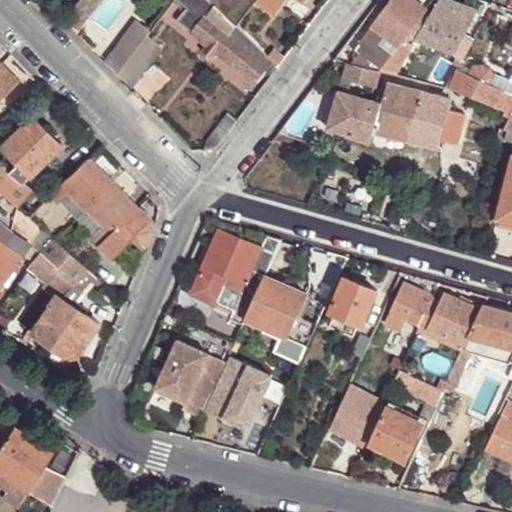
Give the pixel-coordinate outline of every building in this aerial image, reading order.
[(79,0),(65,20),(77,32),(99,0),(98,0),(79,0)] [(178,0),(189,8),(194,1),(195,0),(178,0)] [(214,4),(209,0),(195,0),(194,1),(208,12),(214,4)] [(255,0),(272,13),(282,0),(255,0)] [(379,69),(382,70),(393,54),(381,44),(388,37),(399,45),(402,42),(407,35),(425,10),(426,9),(413,0),(389,0),(354,48),(359,52),(351,61),(379,69)] [(455,54),(464,35),(477,11),(457,0),(437,0),(430,13),(418,35),(453,54),(455,54)] [(178,20),(192,32),(208,12),(194,1),(189,8),(178,20)] [(235,25),(214,4),(208,12),(192,32),(208,44),(220,53),(232,64),(246,47),(230,33),(235,25)] [(430,13),(425,10),(407,35),(461,62),(462,59),(453,55),(453,54),(418,35),(430,13)] [(105,61),(117,73),(135,49),(149,30),(135,19),(105,59),(105,61)] [(271,75),(278,66),(266,54),(236,26),(235,25),(230,33),(246,47),(267,64),(264,68),(271,75)] [(453,55),(462,59),(463,60),(474,40),(464,35),(455,54),(453,54),(453,55)] [(381,44),(393,54),(399,45),(388,37),(381,44)] [(382,70),(396,74),(416,46),(402,42),(399,45),(393,54),(382,70)] [(214,59),(220,53),(208,44),(203,50),(214,59)] [(246,47),(232,64),(254,81),(264,68),(267,64),(246,47)] [(266,54),(278,66),(284,58),(273,47),(266,54)] [(374,85),(379,69),(351,61),(348,61),(343,78),(351,80),(374,85)] [(0,98),(17,81),(0,63),(0,98)] [(474,66),(470,75),(491,85),(495,76),(490,68),(482,65),(474,66)] [(496,107),(504,91),(491,85),(470,75),(458,69),(451,86),(496,107)] [(343,78),(340,88),(347,91),(351,80),(343,78)] [(380,100),(377,131),(440,147),(442,139),(459,143),(467,113),(450,109),(453,99),(388,81),(383,95),(378,94),(377,99),(380,100)] [(329,125),(348,132),(363,96),(347,91),(340,88),(329,125)] [(511,95),(504,91),(496,107),(504,111),(511,95)] [(363,96),(348,132),(375,140),(377,131),(380,100),(377,99),(371,98),(363,96)] [(217,147),(238,120),(228,113),(201,149),(217,147)] [(0,188),(1,190),(20,206),(33,190),(24,182),(31,174),(32,175),(62,145),(34,116),(3,146),(19,163),(11,171),(1,162),(0,162),(0,188)] [(118,183),(92,156),(64,184),(88,209),(90,208),(113,233),(106,239),(102,244),(114,256),(138,234),(148,245),(154,230),(152,220),(118,183)] [(511,162),(498,219),(511,222),(511,162)] [(88,209),(64,184),(57,191),(81,216),(83,215),(88,209)] [(14,232),(30,215),(20,206),(1,190),(0,191),(0,289),(13,269),(31,243),(14,232)] [(83,215),(106,239),(113,233),(90,208),(88,209),(83,215)] [(42,226),(30,215),(14,232),(31,243),(42,226)] [(50,233),(43,227),(31,244),(39,250),(50,233)] [(193,292),(215,302),(224,281),(242,289),(251,266),(260,244),(220,228),(193,292)] [(282,237),(266,232),(260,244),(276,251),(282,237)] [(55,237),(30,266),(48,281),(44,285),(57,296),(58,295),(59,293),(63,296),(75,282),(76,283),(89,268),(55,237)] [(266,272),(276,251),(260,244),(251,266),(266,272)] [(247,314),(266,272),(251,266),(242,289),(224,281),(215,302),(235,310),(232,317),(244,322),(247,314)] [(89,268),(76,283),(83,290),(96,274),(90,268),(89,268)] [(307,291),(266,272),(247,314),(284,331),(276,350),(301,361),(317,326),(296,316),(307,291)] [(364,323),(379,289),(345,274),(331,309),(364,323)] [(386,321),(403,329),(408,318),(420,324),(432,295),(404,281),(386,321)] [(76,283),(75,282),(63,296),(73,302),(83,290),(76,283)] [(471,334),(483,308),(446,292),(442,300),(429,328),(465,346),(471,334)] [(34,331),(67,353),(83,350),(102,321),(73,302),(63,296),(59,293),(58,295),(57,296),(34,331)] [(442,300),(434,297),(418,330),(463,352),(464,350),(465,346),(429,328),(442,300)] [(511,310),(486,303),(483,308),(471,334),(511,346),(511,310)] [(369,342),(372,336),(362,332),(355,346),(365,351),(369,342)] [(511,361),(511,346),(471,334),(465,346),(464,350),(474,353),(511,364),(511,361)] [(179,337),(157,385),(187,399),(184,405),(201,413),(226,358),(179,337)] [(379,347),(369,342),(365,351),(364,354),(374,359),(379,347)] [(450,371),(459,355),(443,347),(435,363),(450,371)] [(444,391),(438,404),(431,418),(429,423),(418,447),(435,453),(450,420),(452,419),(457,407),(455,405),(466,377),(465,376),(468,367),(470,367),(474,353),(464,350),(463,352),(444,391)] [(250,366),(228,356),(203,410),(224,419),(225,418),(248,429),(272,375),(250,365),(250,366)] [(423,381),(417,394),(438,404),(444,391),(423,381)] [(501,455),(511,460),(511,399),(510,399),(486,447),(501,455)] [(429,423),(431,418),(390,400),(388,405),(425,422),(429,423)] [(425,422),(388,405),(371,441),(408,458),(414,445),(425,422)] [(418,447),(429,423),(425,422),(414,445),(418,447)] [(30,488),(48,460),(54,451),(14,426),(0,447),(0,492),(20,505),(30,488)] [(511,469),(511,460),(501,455),(497,463),(511,469)] [(54,503),(70,470),(48,460),(30,488),(32,490),(50,501),(54,503)] [(33,511),(43,511),(50,501),(32,490),(23,505),(33,511)]
